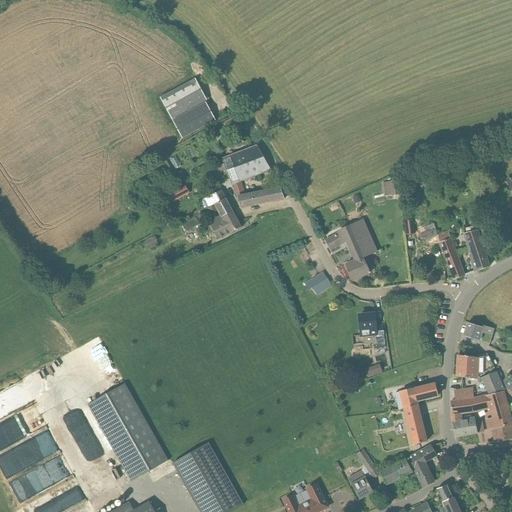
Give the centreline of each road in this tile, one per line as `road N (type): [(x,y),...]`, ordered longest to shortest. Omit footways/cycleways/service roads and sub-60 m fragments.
road 1 (unclassified): [(466,297),(443,286),(369,294),(347,288),(200,50),(129,0)]
road 2 (unclassified): [(460,469),(448,437),(446,381),(466,297)]
